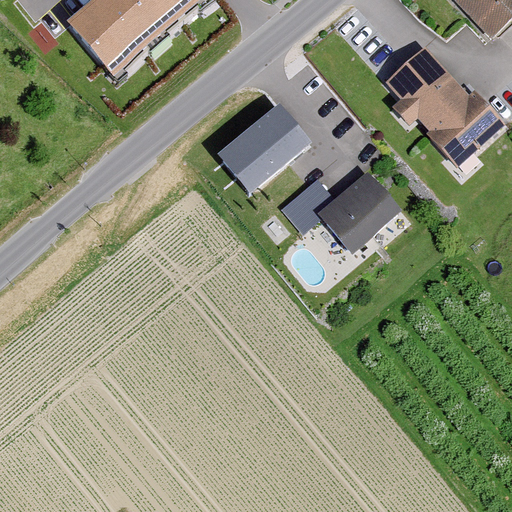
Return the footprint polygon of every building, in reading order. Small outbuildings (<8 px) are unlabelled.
[(210,0),(99,0),(67,28),(114,83),(210,0)] [(511,19),(511,0),(450,0),(448,1),(487,43),(511,19)] [(497,129),(421,50),(377,92),(396,111),(388,119),(403,134),(413,123),(430,140),(422,148),(449,176),(497,129)] [(319,140),(282,100),(223,151),(261,190),(319,140)] [(394,216),(361,179),(313,222),(346,259),(394,216)]
